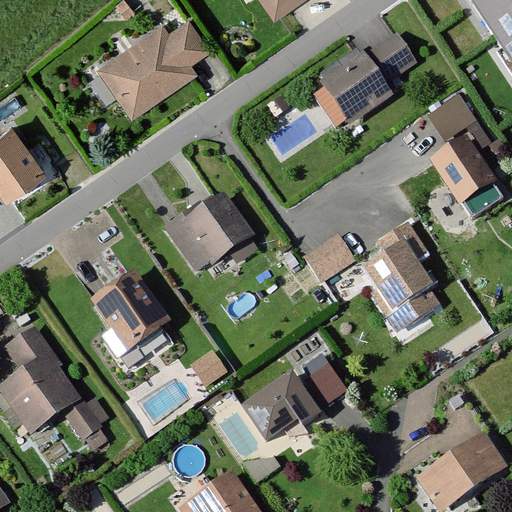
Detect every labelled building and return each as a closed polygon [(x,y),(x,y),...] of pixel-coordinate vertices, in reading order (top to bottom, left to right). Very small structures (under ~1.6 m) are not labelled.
[(257,0),(272,21),(302,0),(257,0)] [(511,0),(473,0),(469,3),(511,69),(511,0)] [(162,18),(92,67),(128,119),(194,73),(187,64),(206,51),(185,19),(170,30),(162,18)] [(397,33),(318,86),(347,128),(390,99),(383,88),(418,65),(397,33)] [(282,97),(267,108),(275,119),(291,108),(282,97)] [(459,97),(427,118),(445,145),(477,124),(459,97)] [(8,124),(0,129),(0,200),(1,201),(42,173),(8,124)] [(494,186),(463,141),(427,165),(457,210),(494,186)] [(261,251),(222,192),(165,230),(196,276),(225,257),(233,269),(261,251)] [(382,256),(360,271),(374,292),(368,296),(396,339),(441,309),(411,264),(427,253),(408,225),(376,247),(382,256)] [(337,236),(302,260),(322,287),(356,263),(337,236)] [(130,276),(89,306),(108,333),(96,341),(114,366),(167,328),(130,276)] [(33,325),(0,349),(0,351),(18,377),(0,390),(0,395),(29,436),(61,413),(82,442),(100,430),(56,370),(62,365),(33,325)] [(214,347),(191,363),(207,385),(230,369),(214,347)] [(290,377),(239,414),(262,445),(291,423),(299,434),(321,419),(290,377)] [(482,431),(415,476),(438,511),(441,511),(507,469),(482,431)] [(256,511),(231,476),(182,511),(183,511),(256,511)]
